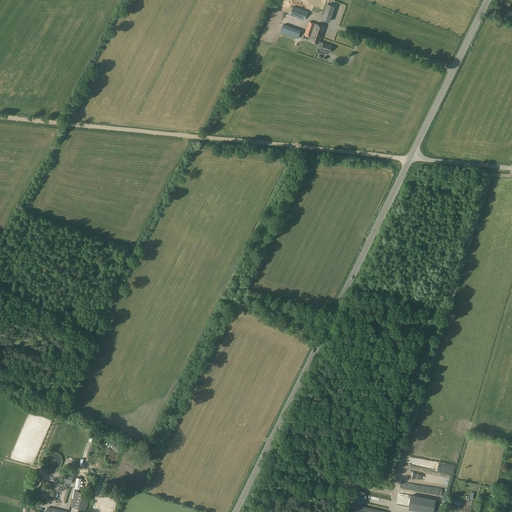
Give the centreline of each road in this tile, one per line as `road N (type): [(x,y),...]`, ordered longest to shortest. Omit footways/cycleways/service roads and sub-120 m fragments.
road 1 (track): [(0,117),(409,161)]
road 2 (tertiary): [(236,511),(409,161)]
road 3 (tertiary): [(409,161),(488,0)]
road 4 (track): [(0,245),(67,125)]
road 5 (unknown): [(454,69),(342,26),(328,35)]
